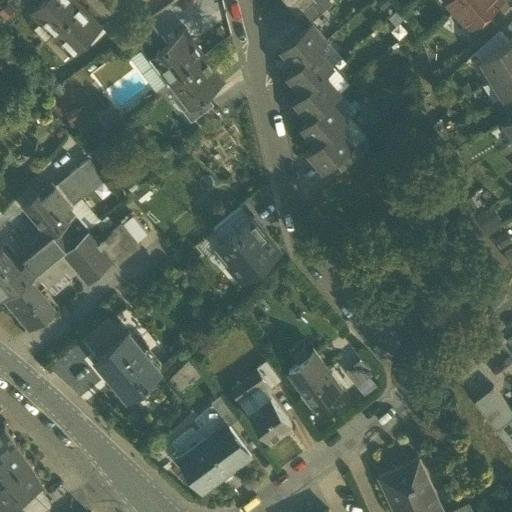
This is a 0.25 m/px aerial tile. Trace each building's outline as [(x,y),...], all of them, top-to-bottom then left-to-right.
[(18,0),(29,12),(31,10),(41,0),(18,0)] [(102,27),(76,0),(41,0),(31,10),(52,33),(46,39),(64,59),(71,53),(72,54),(102,27)] [(314,0),(298,0),(290,7),(298,16),(313,3),(316,1),(314,0)] [(316,0),(316,1),(313,3),(321,12),(330,4),(326,0),(316,0)] [(446,0),(455,9),(465,0),(446,0)] [(465,0),(455,9),(470,27),(471,27),(487,13),(501,0),(465,0)] [(298,16),(295,19),(303,28),(311,21),(321,12),(313,3),(298,16)] [(487,13),(471,27),(470,27),(468,28),(477,38),(495,22),(487,13)] [(148,19),(125,35),(137,51),(141,48),(141,47),(159,33),(148,19)] [(303,28),(281,48),(296,65),(297,66),(318,47),(318,48),(327,40),(311,21),(303,28)] [(167,42),(153,53),(154,54),(173,79),(204,55),(185,29),(167,42)] [(159,33),(141,47),(141,48),(149,58),(154,54),(153,53),(167,42),(160,32),(159,33)] [(511,38),(481,57),(493,77),(511,64),(511,38)] [(318,47),(297,66),(296,65),(287,74),(302,92),(303,92),(324,73),(325,74),(334,66),(318,48),(318,47)] [(204,55),(173,79),(191,103),(192,104),(206,93),(223,81),(204,55)] [(511,64),(493,77),(504,95),(511,90),(511,64)] [(324,73),(303,92),(302,92),(294,99),(310,117),(310,118),(331,99),(332,100),(341,92),(325,74),(324,73)] [(206,93),(192,104),(191,103),(183,109),(191,120),(214,103),(206,93)] [(331,99),(310,118),(310,117),(301,125),(317,143),(317,144),(338,125),(339,125),(348,117),(332,100),(331,99)] [(338,125),(317,144),(317,143),(308,151),(324,170),(333,162),(354,143),(339,125),(338,125)] [(191,162),(225,201),(257,173),(222,134),(191,162)] [(354,143),(333,162),(341,171),(371,144),(363,135),(354,143)] [(88,157),(58,183),(74,203),(105,177),(88,157)] [(52,181),(42,189),(52,201),(62,193),(52,181)] [(52,201),(42,189),(24,204),(51,235),(54,232),(68,220),(52,201)] [(213,229),(224,242),(252,219),(241,207),(213,229)] [(80,211),(75,215),(81,222),(86,218),(80,211)] [(68,220),(54,232),(66,247),(87,229),(81,222),(75,215),(68,220)] [(147,233),(133,215),(123,224),(138,241),(147,233)] [(253,217),(252,219),(224,242),(215,249),(242,282),(281,250),(253,217)] [(97,240),(113,259),(112,259),(116,264),(140,244),(138,241),(123,224),(120,220),(97,240)] [(97,240),(88,229),(66,247),(64,249),(80,268),(80,267),(89,279),(112,259),(113,259),(97,240)] [(51,235),(22,259),(24,261),(35,273),(35,274),(55,257),(64,249),(66,247),(54,232),(51,235)] [(2,246),(0,247),(0,294),(4,300),(29,278),(35,273),(24,261),(19,266),(2,246)] [(80,268),(64,249),(55,257),(64,269),(70,276),(80,268)] [(35,273),(29,278),(39,290),(40,290),(35,285),(42,279),(47,284),(64,269),(55,257),(35,274),(35,273)] [(29,278),(4,300),(29,330),(55,308),(40,290),(39,290),(29,278)] [(123,334),(108,316),(83,336),(99,354),(123,334)] [(99,354),(96,357),(128,396),(147,380),(148,382),(151,379),(150,378),(161,369),(129,330),(123,334),(99,354)] [(315,350),(289,370),(300,384),(325,365),(315,350)] [(359,384),(376,373),(364,356),(348,367),(359,384)] [(280,380),(267,363),(258,369),(271,387),(280,380)] [(325,365),(300,384),(316,407),(342,388),(325,365)] [(258,370),(231,391),(239,401),(266,381),(258,370)] [(266,381),(239,401),(248,414),(270,397),(271,387),(266,381)] [(511,449),(511,410),(493,387),(475,401),(511,449)] [(238,418),(220,394),(211,401),(229,425),(238,418)] [(291,425),(270,397),(248,414),(269,442),(291,425)] [(0,428),(0,429),(0,428),(0,456),(17,444),(5,425),(0,428)] [(207,437),(178,458),(203,491),(251,455),(230,426),(210,441),(207,437)] [(17,444),(0,456),(0,483),(30,463),(17,444)] [(446,511),(420,457),(379,476),(395,511),(446,511)] [(30,463),(0,483),(0,500),(5,508),(18,500),(37,487),(43,483),(30,463)] [(37,487),(18,500),(24,510),(44,496),(37,487)] [(44,496),(24,510),(25,511),(41,511),(50,506),(44,496)] [(446,511),(475,511),(470,500),(446,511)]
